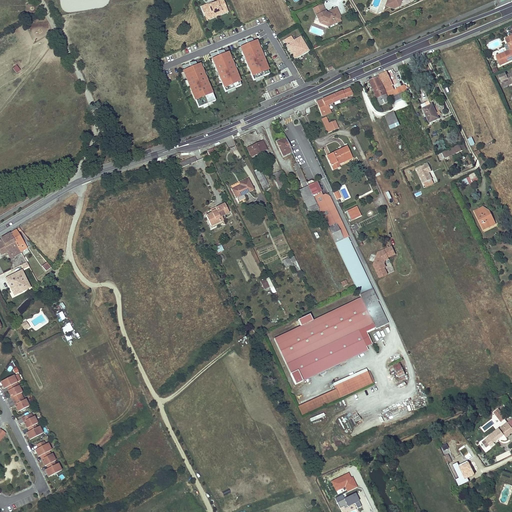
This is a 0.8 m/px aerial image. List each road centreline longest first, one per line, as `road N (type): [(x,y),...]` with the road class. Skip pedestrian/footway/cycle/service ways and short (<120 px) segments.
road 1 (secondary): [(511,3),(187,145)]
road 2 (secondary): [(187,145),(511,14)]
road 3 (secondary): [(0,229),(78,181),(187,145)]
road 4 (track): [(41,0),(94,111),(95,134),(78,181)]
road 5 (track): [(300,392),(400,347),(418,391),(391,396)]
road 6 (residential): [(167,65),(265,25),(303,86)]
road 7 (residential): [(8,414),(39,484),(0,498)]
